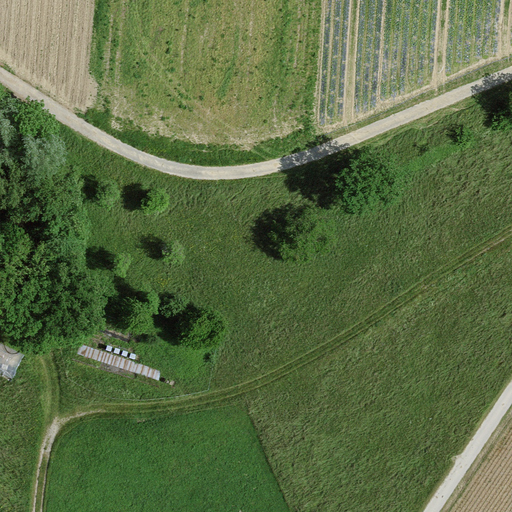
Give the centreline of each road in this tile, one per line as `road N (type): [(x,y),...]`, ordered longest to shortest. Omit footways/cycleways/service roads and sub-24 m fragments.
road 1 (track): [(511,226),(257,379),(148,406),(79,410),(48,464),(45,511)]
road 2 (track): [(511,59),(258,165),(128,161),(0,77)]
road 3 (track): [(418,511),(511,366)]
